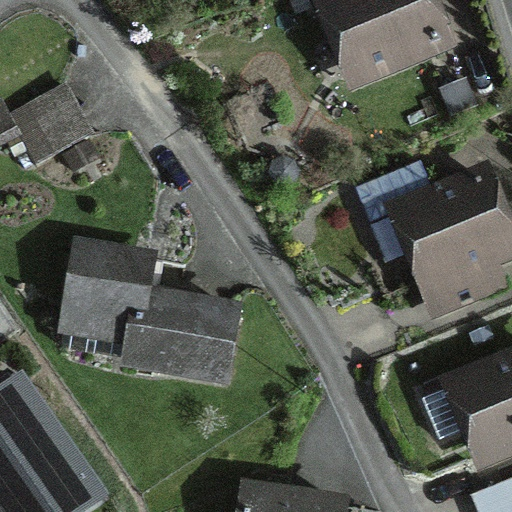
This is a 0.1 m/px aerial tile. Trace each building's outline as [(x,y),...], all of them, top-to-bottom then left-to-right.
[(420,0),(335,0),(312,10),(344,85),(439,45),(420,0)] [(0,146),(13,139),(30,171),(91,139),(66,93),(7,124),(0,110),(0,146)] [(480,195),(395,225),(425,311),(489,288),(481,266),(503,259),(480,195)] [(144,270),(74,260),(64,326),(131,337),(125,370),(217,384),(226,324),(138,310),(144,270)] [(511,373),(444,401),(472,469),(511,452),(511,373)] [(8,383),(0,389),(0,511),(79,511),(93,502),(8,383)] [(511,511),(511,491),(475,506),(477,511),(511,511)] [(313,511),(246,503),(244,511),(313,511)]
